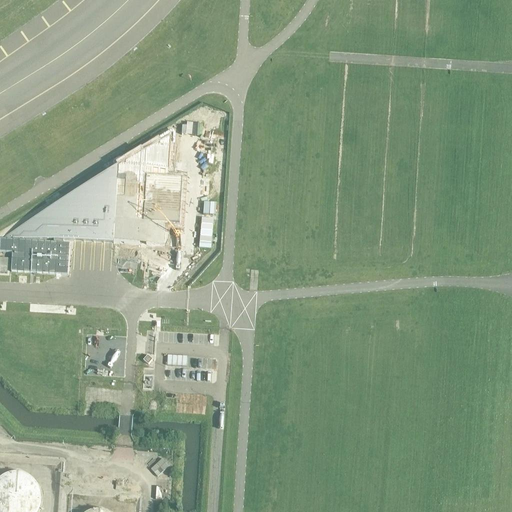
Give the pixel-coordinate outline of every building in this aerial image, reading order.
[(169,173),(172,134),(127,162),(65,200),(3,238),(54,241),(64,242),(114,245),(165,248),(166,229),(185,230),(188,174),(169,173)] [(68,275),(70,244),(64,244),(64,242),(54,241),(54,243),(1,240),(0,247),(0,248),(0,252),(11,253),(12,253),(11,272),(30,273),(33,273),(56,275),(68,275)] [(148,356),(143,361),(148,365),(152,360),(148,356)] [(157,477),(169,467),(163,459),(151,470),(157,477)] [(40,503),(41,498),(40,494),(39,489),(37,485),(34,481),(30,478),(26,476),(22,474),(17,474),(13,474),(8,475),(4,477),(0,480),(0,479),(0,511),(36,511),(37,511),(39,507),(40,503)]
